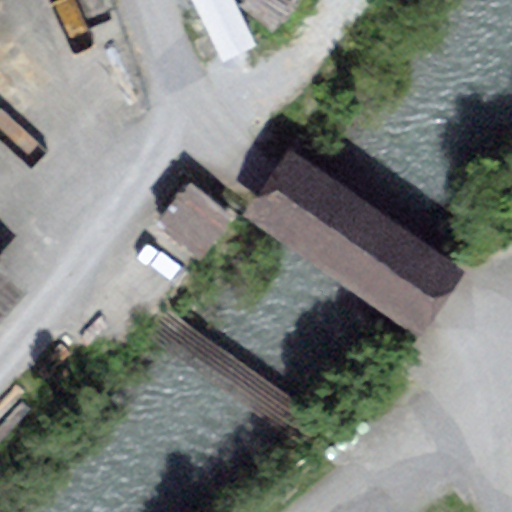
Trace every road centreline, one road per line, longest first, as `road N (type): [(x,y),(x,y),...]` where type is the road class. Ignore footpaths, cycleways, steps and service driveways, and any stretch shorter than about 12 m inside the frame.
road 1 (residential): [(150,0),(193,111),(234,158),(487,339)]
road 2 (track): [(193,111),(0,348)]
road 3 (residential): [(454,374),(301,511)]
road 4 (track): [(209,132),(315,45),(344,0)]
road 5 (unclassified): [(501,511),(454,374)]
